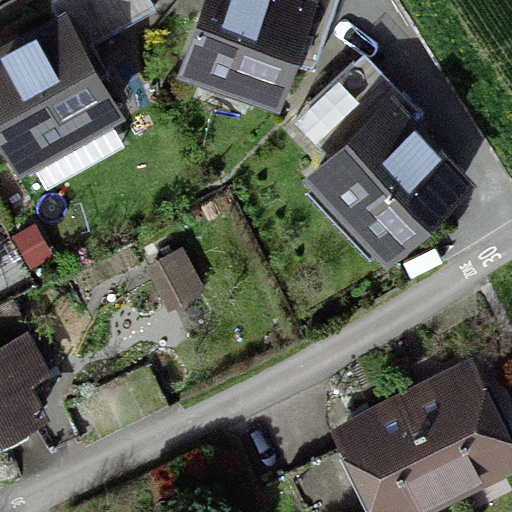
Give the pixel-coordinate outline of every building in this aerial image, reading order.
[(87,6),(102,34),(154,5),(151,0),(50,0),(60,17),(0,50),(0,124),(19,159),(114,106),(65,18),(87,6)] [(209,0),(187,64),(273,93),(286,55),(313,64),(332,8),(309,0),(209,0)] [(462,176),(353,60),(309,101),(347,141),(314,172),(386,248),(462,176)] [(197,285),(179,252),(152,267),(169,299),(197,285)] [(43,371),(24,334),(0,346),(0,432),(38,412),(23,382),(43,371)] [(511,454),(468,365),(404,397),(450,489),(511,459),(511,454)] [(381,511),(403,511),(450,489),(404,397),(341,428),(381,511)] [(338,445),(312,459),(337,511),(339,511),(365,499),(338,445)] [(304,511),(337,511),(312,459),(285,472),(304,511)]
